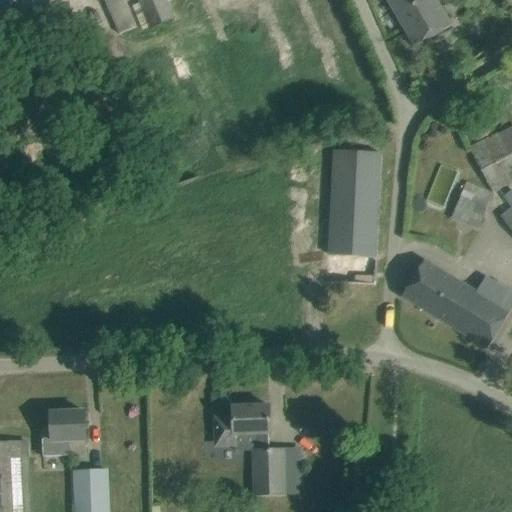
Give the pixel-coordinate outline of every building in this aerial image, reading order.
[(0,0),(0,21),(48,0),(0,0)] [(139,0),(139,1),(140,3),(142,5),(143,7),(145,8),(148,9),(150,10),(152,10),(155,9),(157,9),(159,7),(161,6),(162,4),(164,2),(164,0),(139,0)] [(435,0),(386,0),(415,47),(451,26),(435,0)] [(139,3),(132,6),(143,31),(149,29),(139,3)] [(129,9),(112,16),(120,36),(137,28),(129,9)] [(511,181),(511,127),(469,149),(491,192),(468,182),(452,218),(477,229),(492,192),(499,189),(511,207),(499,217),(511,232),(511,191),(507,184),(511,181)] [(326,283),(375,285),(381,152),(332,150),(326,283)] [(401,297),(487,348),(511,306),(511,293),(485,277),(475,293),(423,261),(401,297)] [(236,447),(237,436),(251,436),(253,495),(285,494),(284,450),(269,451),(268,434),(269,434),(268,406),(232,407),(233,418),(215,418),(215,447),(236,447)] [(42,457),(86,455),(84,412),(49,413),(50,430),(41,430),(42,457)] [(0,443),(0,511),(28,511),(25,442),(0,443)] [(74,472),(75,511),(107,511),(106,471),(74,472)]
